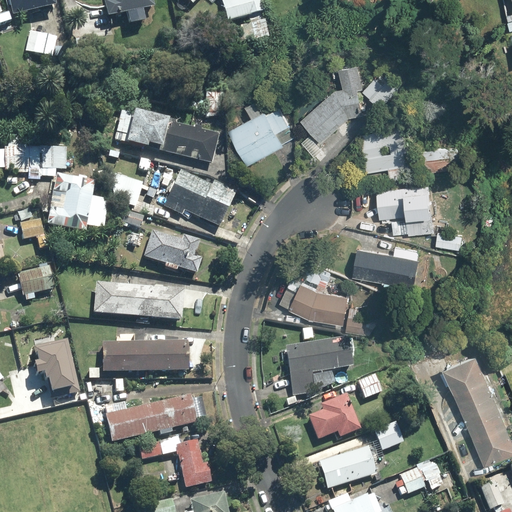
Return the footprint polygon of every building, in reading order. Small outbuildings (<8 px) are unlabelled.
[(4,0),(9,20),(53,11),(50,0),(4,0)] [(143,23),(141,13),(152,11),(149,0),(105,0),(106,3),(99,5),(102,21),(123,17),(125,26),(143,23)] [(196,0),(219,0),(221,1),(222,0),(179,0),(189,8),(196,0)] [(238,0),(219,5),(224,25),(262,15),(258,0),(238,0)] [(267,40),(261,17),(248,20),(249,25),(239,28),(239,30),(227,33),(231,47),(253,41),(254,43),(267,40)] [(56,41),(28,33),(23,53),(51,61),(56,41)] [(332,91),(299,122),(320,145),(350,117),(350,118),(361,116),(357,90),(361,89),(358,66),(338,69),(341,90),(332,91)] [(380,70),(361,91),(381,108),(399,87),(380,70)] [(267,108),(282,101),(278,93),(263,99),(267,108)] [(251,118),(227,130),(246,167),(282,148),(281,145),(294,139),(279,108),(265,114),(264,111),(262,112),(256,101),(245,107),(251,118)] [(116,114),(110,146),(213,165),(218,138),(164,127),(164,124),(116,114)] [(399,127),(359,135),(366,173),(406,166),(399,127)] [(0,169),(2,170),(2,172),(13,173),(13,175),(26,175),(26,172),(64,172),(65,147),(3,144),(2,165),(0,164),(0,169)] [(458,150),(422,154),(425,174),(461,169),(458,150)] [(112,162),(111,162),(108,154),(99,156),(105,176),(115,173),(112,162)] [(182,214),(217,230),(233,195),(178,170),(161,209),(180,218),(182,214)] [(147,184),(146,188),(106,176),(111,205),(132,211),(135,202),(149,207),(153,194),(154,194),(157,187),(147,184)] [(92,184),(50,178),(42,229),(84,235),(92,184)] [(404,217),(406,236),(434,233),(429,185),(376,191),(379,220),(404,217)] [(138,232),(142,219),(122,213),(118,226),(138,232)] [(38,221),(17,226),(21,243),(34,240),(37,252),(44,250),(38,221)] [(462,235),(437,232),(435,247),(460,250),(462,235)] [(173,275),(174,271),(193,277),(198,261),(191,259),(196,243),(177,238),(176,242),(148,234),(141,262),(163,268),(162,271),(173,275)] [(355,250),(352,278),(414,286),(417,259),(355,250)] [(52,292),(47,269),(15,276),(20,299),(52,292)] [(347,296),(322,293),(302,284),(289,311),(309,320),(343,325),(347,296)] [(181,293),(92,286),(90,317),(178,325),(181,293)] [(75,391),(64,340),(29,348),(35,376),(45,374),(50,396),(75,391)] [(328,374),(349,371),(345,341),(283,350),(289,398),(312,394),(332,385),(328,374)] [(184,346),(99,346),(99,376),(184,376),(184,346)] [(511,441),(474,353),(440,367),(483,467),(511,454),(511,441)] [(372,377),(355,384),(362,401),(379,394),(372,377)] [(336,440),(357,431),(343,397),(316,407),(318,413),(305,418),(315,442),(334,435),(336,440)] [(124,413),(103,419),(110,447),(171,432),(194,426),(187,398),(124,413)] [(103,419),(124,413),(122,404),(100,410),(103,419)] [(103,427),(99,412),(88,415),(91,430),(103,427)] [(392,425),(370,433),(378,453),(400,445),(392,425)] [(174,439),(136,449),(139,463),(173,454),(171,448),(176,447),(174,439)] [(203,466),(199,467),(193,443),(176,447),(171,448),(173,454),(176,468),(171,469),(176,489),(181,488),(182,492),(208,485),(203,466)] [(365,449),(316,464),(324,491),(373,476),(365,449)] [(433,465),(416,472),(420,484),(424,482),(428,493),(441,488),(433,465)] [(415,470),(397,477),(399,481),(393,483),(399,497),(404,495),(405,497),(423,490),(420,484),(416,472),(415,470)] [(485,511),(488,511),(501,507),(491,484),(477,490),(485,511)] [(225,511),(221,494),(186,502),(188,511),(225,511)] [(377,511),(370,495),(329,511),(377,511)] [(183,511),(180,497),(139,508),(139,511),(183,511)]
